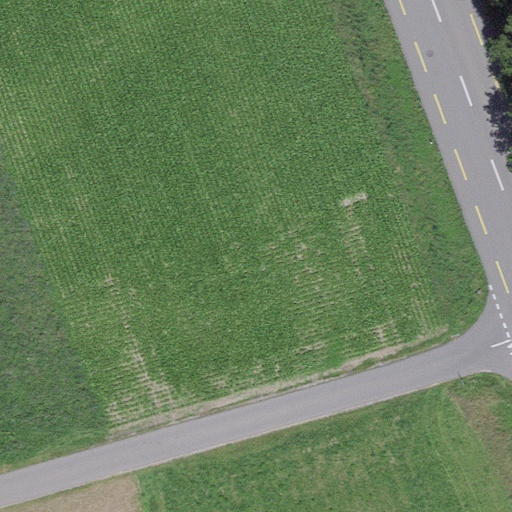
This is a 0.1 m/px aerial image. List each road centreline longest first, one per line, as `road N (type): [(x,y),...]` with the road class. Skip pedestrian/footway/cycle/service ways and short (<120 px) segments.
road 1 (unclassified): [(511,339),(0,490)]
road 2 (primary): [(433,0),(511,213)]
